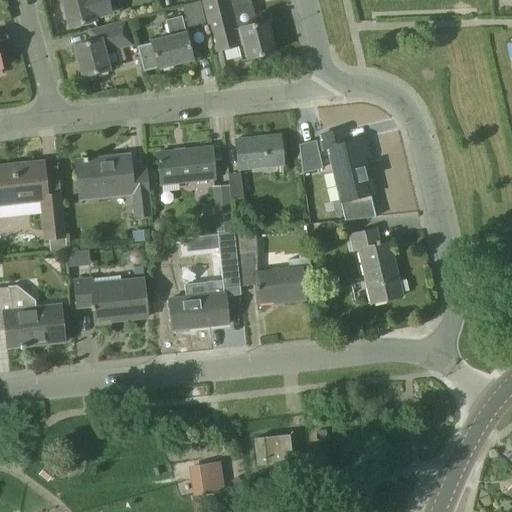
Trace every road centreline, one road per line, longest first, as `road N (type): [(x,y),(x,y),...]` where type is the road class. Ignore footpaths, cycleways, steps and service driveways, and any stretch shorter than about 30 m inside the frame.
road 1 (residential): [(437,357),(392,350),(0,393)]
road 2 (residential): [(327,87),(380,90),(414,121),(456,305),(437,357)]
road 3 (residential): [(51,117),(327,87)]
road 4 (residential): [(51,117),(21,0)]
road 5 (tertiary): [(439,511),(494,404)]
